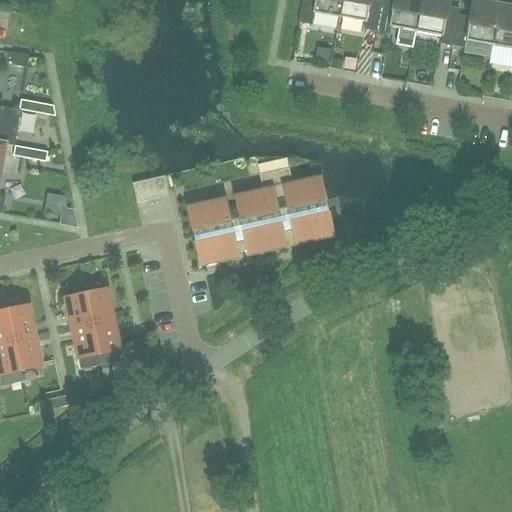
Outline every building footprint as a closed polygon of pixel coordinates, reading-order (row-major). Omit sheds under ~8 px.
[(302,0),(298,23),(311,25),(314,13),(338,18),(340,0),(302,0)] [(380,7),(369,5),(369,0),(340,0),(338,18),(364,23),(363,30),(376,32),(380,7)] [(380,7),(376,32),(388,34),(390,27),(397,29),(395,45),(411,48),(414,32),(419,0),(393,0),(393,2),(381,0),(380,7)] [(448,0),(419,0),(414,32),(441,37),(440,43),(452,46),(457,21),(457,22),(458,14),(447,12),(448,0)] [(498,5),(472,0),(468,24),(457,22),(457,21),(452,46),(465,48),(466,41),(490,46),(498,5)] [(511,7),(498,5),(490,46),(511,49),(511,7)] [(28,56),(13,53),(11,65),(26,68),(28,56)] [(54,117),(52,107),(20,101),(18,110),(54,117)] [(14,147),(17,129),(21,111),(0,107),(0,214),(2,215),(5,197),(0,196),(0,177),(6,145),(14,147)] [(15,147),(13,157),(45,163),(47,153),(15,147)] [(136,204),(168,196),(163,177),(132,184),(136,204)] [(333,237),(325,199),(321,182),(293,188),(291,182),(262,189),(263,195),(235,201),(236,207),(227,209),(225,203),(187,212),(200,268),(222,263),(220,257),(246,251),(247,257),(270,252),(268,246),(310,236),(311,242),(333,237)] [(82,276),(92,273),(89,263),(79,266),(82,276)] [(86,294),(92,324),(114,320),(107,289),(86,294)] [(0,343),(14,340),(7,309),(4,294),(0,294),(0,343)] [(64,298),(70,329),(92,324),(86,294),(64,298)] [(7,309),(14,340),(38,335),(31,304),(7,309)] [(114,320),(92,324),(98,355),(102,370),(117,367),(113,352),(120,350),(119,344),(114,320)] [(98,355),(92,324),(70,329),(77,359),(98,355)] [(44,367),(38,335),(14,340),(21,372),(44,367)] [(0,379),(2,388),(23,383),(21,372),(14,340),(0,343),(0,379)] [(144,340),(137,341),(142,365),(149,363),(144,340)] [(86,392),(76,394),(78,404),(88,401),(86,392)] [(76,394),(66,396),(68,406),(78,404),(76,394)] [(66,396),(56,398),(59,408),(68,406),(66,396)] [(56,398),(47,400),(49,410),(59,408),(56,398)]
